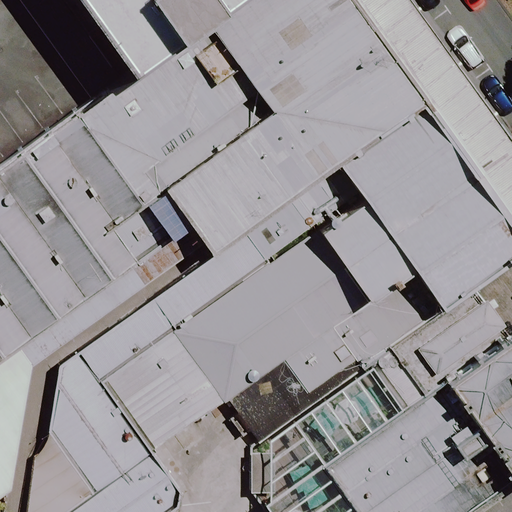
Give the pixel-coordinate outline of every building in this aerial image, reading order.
[(0,160),(0,356),(179,230),(183,228),(186,232),(188,235),(342,126),(430,65),(418,47),(384,0),(229,0),(119,78),(0,160)] [(62,0),(119,78),(229,0),(62,0)] [(511,232),(511,180),(431,66),(430,65),(188,235),(68,320),(31,505),(35,511),(178,511),(171,502),(175,465),(188,456),(303,377),(511,232)] [(511,282),(511,232),(303,377),(326,410),(511,282)] [(417,503),(511,437),(511,282),(326,410),(323,412),(369,478),(390,464),(417,503)]
